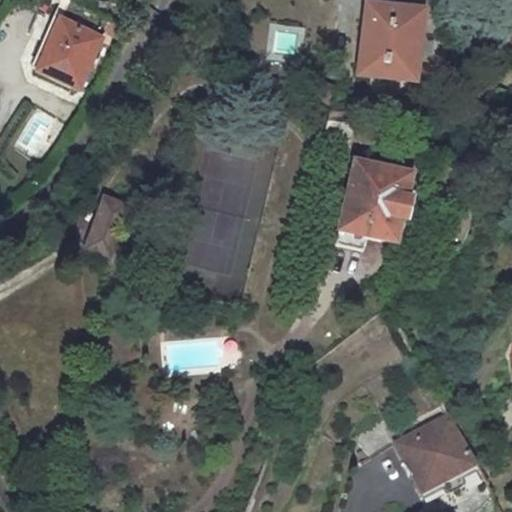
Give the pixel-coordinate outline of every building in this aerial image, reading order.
[(80,0),(77,8),(110,25),(120,5),(110,0),(80,0)] [(57,24),(99,42),(105,27),(65,8),(57,24)] [(418,18),(368,11),(360,75),(410,81),(413,57),(415,45),(418,18)] [(77,91),(99,42),(57,24),(35,74),(77,91)] [(422,45),(415,45),(413,57),(420,58),(422,45)] [(34,108),(15,142),(38,154),(57,120),(34,108)] [(347,147),(355,115),(328,113),(322,143),(330,144),(347,147)] [(411,179),(353,167),(334,247),(363,254),(365,241),(395,247),(400,223),(405,224),(409,204),(405,203),(411,179)] [(124,208),(99,201),(86,253),(111,259),(124,208)] [(443,424),(400,446),(408,463),(402,466),(410,482),(416,479),(425,497),(440,490),(445,500),(468,489),(463,479),(476,472),(474,468),(446,414),(439,417),(443,424)] [(354,433),(366,456),(390,442),(379,420),(354,433)]
